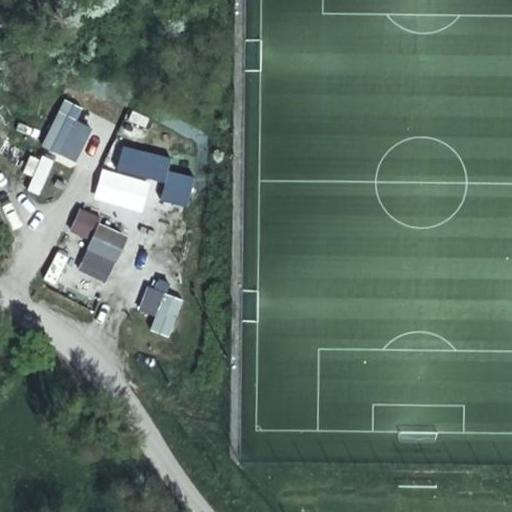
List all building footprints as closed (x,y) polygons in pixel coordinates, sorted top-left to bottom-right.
[(93,118),(59,102),(39,146),(74,161),(93,118)] [(77,206),(66,229),(85,237),(96,215),(77,206)] [(145,207),(133,249),(170,260),(183,218),(145,207)] [(94,223),(77,263),(107,276),(124,235),(94,223)] [(54,282),(67,255),(55,250),(43,277),(54,282)] [(137,311),(152,316),(148,330),(171,336),(183,293),(145,282),(137,311)]
